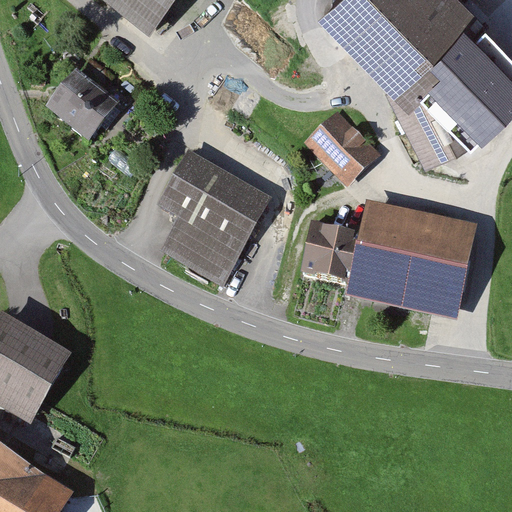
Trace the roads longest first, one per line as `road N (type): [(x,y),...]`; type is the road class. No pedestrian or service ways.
road 1 (tertiary): [(50,192),(89,236),(214,311),(302,343),(511,376)]
road 2 (unknown): [(400,187),(315,212),(283,336)]
road 3 (tertiary): [(0,79),(50,192)]
